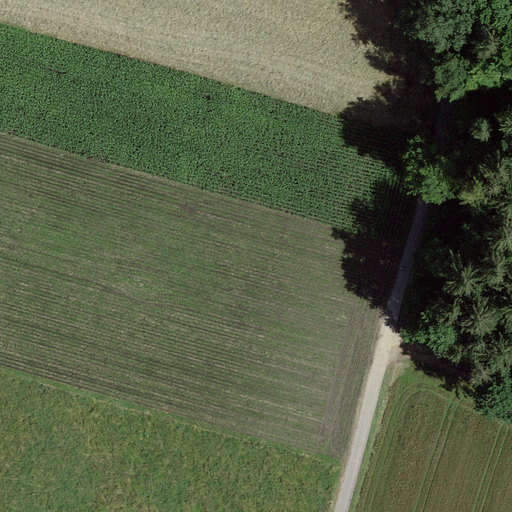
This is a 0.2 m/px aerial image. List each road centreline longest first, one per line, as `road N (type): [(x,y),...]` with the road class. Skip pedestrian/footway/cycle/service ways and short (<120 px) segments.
road 1 (unclassified): [(332,511),(389,334),(472,0)]
road 2 (track): [(389,334),(511,391)]
